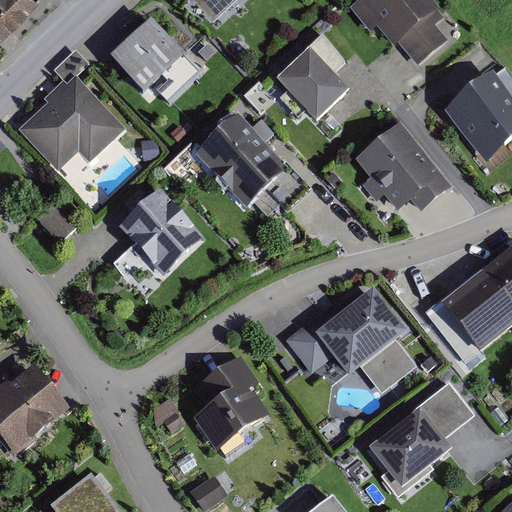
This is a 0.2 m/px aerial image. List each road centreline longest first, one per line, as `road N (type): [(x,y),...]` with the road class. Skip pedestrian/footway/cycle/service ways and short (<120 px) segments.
road 1 (residential): [(511,215),(264,301),(117,398)]
road 2 (residential): [(117,398),(0,250)]
road 3 (unclassified): [(0,99),(105,0)]
road 4 (residential): [(169,511),(125,432),(117,398)]
